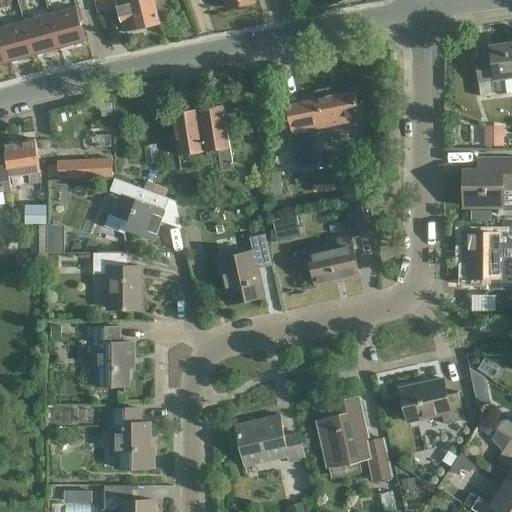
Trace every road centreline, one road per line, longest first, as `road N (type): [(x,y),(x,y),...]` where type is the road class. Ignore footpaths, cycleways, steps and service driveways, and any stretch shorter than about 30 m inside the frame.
road 1 (residential): [(207,353),(395,306),(414,288),(422,267),(420,7)]
road 2 (residential): [(0,100),(420,7)]
road 3 (residential): [(193,511),(194,380),(207,353)]
